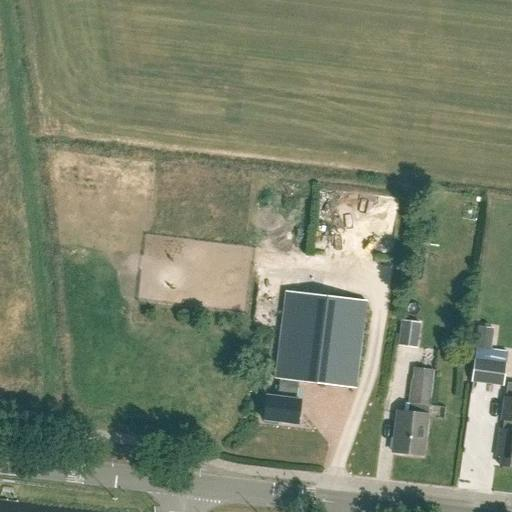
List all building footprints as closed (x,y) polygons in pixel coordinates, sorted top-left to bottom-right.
[(276,397),(266,396),(263,421),(297,425),(300,401),(295,400),(298,382),(355,388),(366,303),(285,293),(275,379),(278,380),(276,397)] [(397,347),(417,349),(420,324),(400,322),(397,347)] [(478,328),(475,349),(490,351),(492,330),(478,328)] [(471,383),(503,387),(506,364),(474,360),(471,383)] [(397,412),(392,452),(422,455),(427,415),(431,382),(412,380),(411,380),(407,413),(397,412)] [(511,398),(505,398),(501,421),(503,421),(502,430),(499,430),(495,457),(500,458),(499,465),(511,467),(511,398)]
